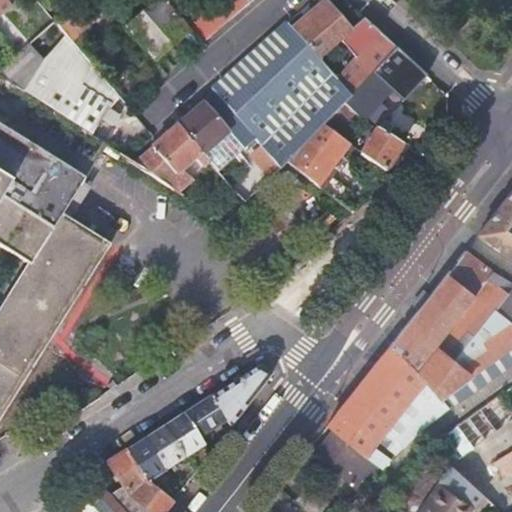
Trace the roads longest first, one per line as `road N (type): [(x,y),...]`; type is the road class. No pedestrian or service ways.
road 1 (residential): [(327,371),(270,333),(256,333),(0,496)]
road 2 (secondary): [(327,371),(511,134)]
road 3 (residential): [(511,134),(367,0)]
road 4 (secondary): [(219,511),(327,371)]
road 5 (residential): [(280,0),(159,105)]
